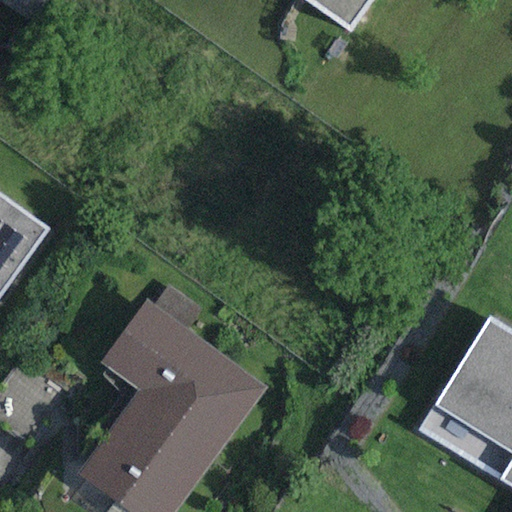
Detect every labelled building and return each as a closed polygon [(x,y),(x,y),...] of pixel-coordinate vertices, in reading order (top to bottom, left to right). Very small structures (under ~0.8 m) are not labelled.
[(47,0),(15,0),(38,14),(47,0)] [(320,0),(360,27),(378,0),(320,0)] [(0,182),(0,309),(60,225),(0,182)] [(177,511),(268,384),(191,330),(209,305),(176,282),(158,306),(146,298),(104,356),(144,384),(82,471),(139,511),(177,511)] [(511,323),(492,312),(438,399),(511,444),(511,460),(504,473),(511,477),(511,323)]
